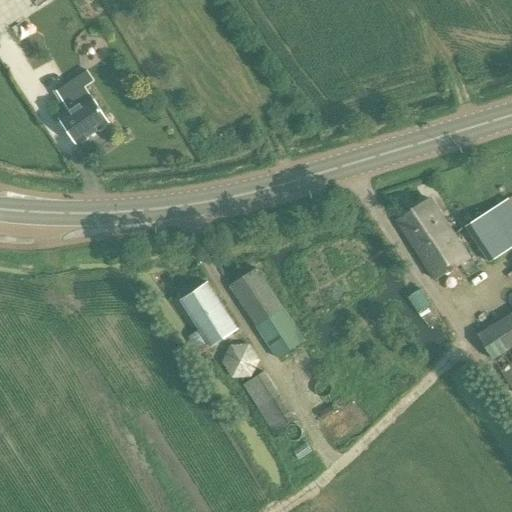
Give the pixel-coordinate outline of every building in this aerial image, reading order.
[(56,91),(62,101),(69,111),(58,118),(76,145),(109,123),(78,77),(56,91)] [(437,280),(470,258),(432,200),(399,222),(437,280)] [(491,264),(511,249),(511,205),(509,200),(467,228),(491,264)] [(279,359),(305,341),(257,269),(231,286),(279,359)] [(212,348),(239,330),(209,284),(182,302),(201,330),(191,337),(200,351),(210,344),(212,348)] [(410,296),(409,297),(422,318),(430,313),(428,309),(433,306),(422,288),(410,296)] [(511,315),(479,337),(494,360),(495,359),(511,348),(511,315)] [(249,389),(284,443),(302,431),(267,377),(249,389)]
